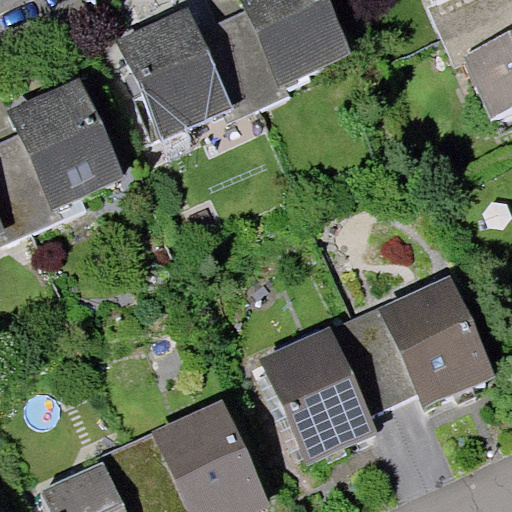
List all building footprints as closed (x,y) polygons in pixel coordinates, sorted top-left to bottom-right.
[(338,67),(308,0),(242,0),(236,3),(242,18),(214,30),(253,116),(281,104),(277,94),(338,67)] [(511,0),(426,0),(433,14),(424,18),(436,46),(511,12),(511,0)] [(511,12),(436,46),(449,75),(458,71),(486,133),(511,120),(511,12)] [(159,147),(220,120),(224,129),(253,116),(214,30),(186,43),(179,29),(118,56),(159,147)] [(111,191),(70,100),(9,127),(16,142),(0,148),(0,182),(26,241),(54,228),(50,219),(111,191)] [(0,252),(26,241),(0,182),(0,252)] [(422,417),(483,389),(442,298),(381,325),(376,316),(348,329),(387,415),(415,402),(422,417)] [(320,342),(324,351),(263,379),(304,470),(365,442),(359,428),(387,415),(348,329),(320,342)] [(255,511),(215,423),(154,450),(150,441),(122,454),(147,511),(255,511)] [(93,467),(97,476),(36,503),(39,511),(147,511),(122,454),(93,467)]
